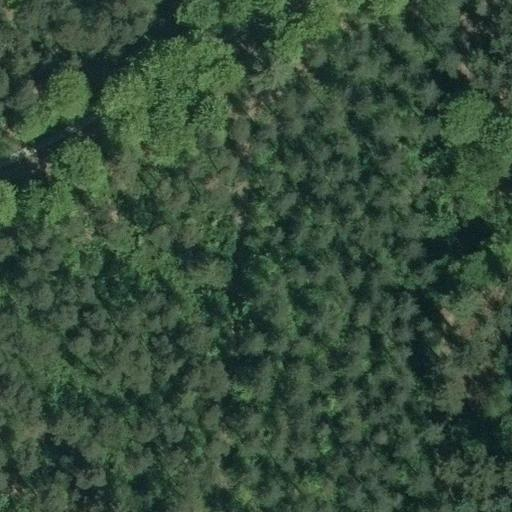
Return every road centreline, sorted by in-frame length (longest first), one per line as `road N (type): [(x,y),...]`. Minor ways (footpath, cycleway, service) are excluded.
road 1 (track): [(468,0),(448,511)]
road 2 (track): [(218,511),(250,43)]
road 3 (track): [(0,180),(107,127),(313,0)]
